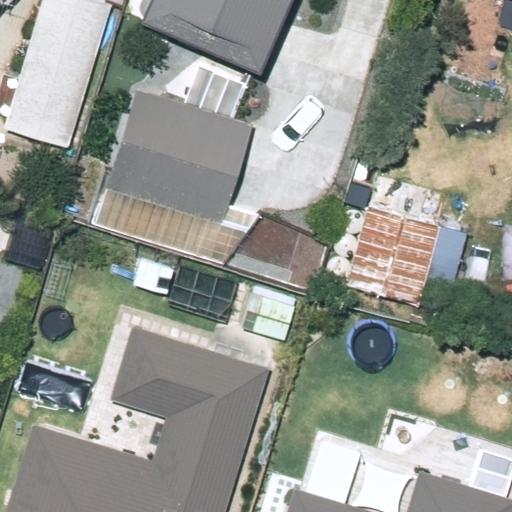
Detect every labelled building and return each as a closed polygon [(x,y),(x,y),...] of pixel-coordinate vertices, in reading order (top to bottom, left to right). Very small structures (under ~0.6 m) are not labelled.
[(0,119),(60,138),(100,0),(32,0),(0,108),(0,119)] [(124,0),(177,24),(172,35),(196,45),(201,34),(241,51),(258,13),(264,15),(270,0),(269,0),(124,0)] [(213,255),(251,206),(216,195),(242,114),(127,79),(84,214),(213,255)] [(429,232),(438,235),(443,219),(358,196),(336,275),(422,298),(430,270),(419,267),(429,232)] [(237,290),(227,322),(250,329),(260,297),(237,290)] [(155,442),(33,407),(2,511),(221,511),(267,354),(130,314),(109,385),(167,401),(155,442)] [(408,508),(298,476),(286,511),(509,511),(511,503),(511,480),(424,454),(408,508)]
